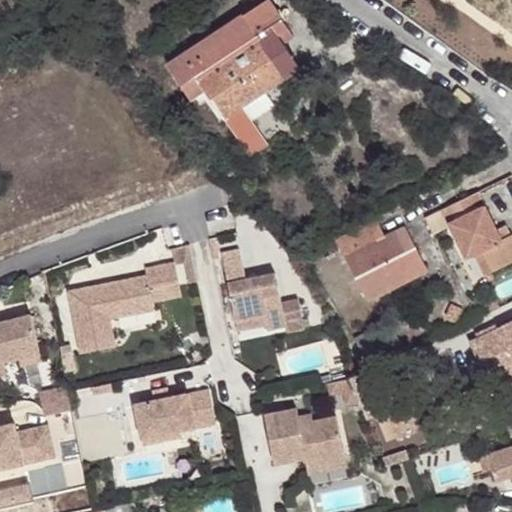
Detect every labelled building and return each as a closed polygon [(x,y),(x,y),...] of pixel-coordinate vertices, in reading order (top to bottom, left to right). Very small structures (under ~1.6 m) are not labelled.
[(270,0),(269,0),(168,65),(195,108),(211,97),(250,157),(269,144),(255,124),(243,107),(266,92),(266,91),(301,69),(285,44),(294,37),(270,0)] [(266,92),(243,107),(255,124),(278,110),(266,91),(266,92)] [(479,192),(442,210),(466,259),(475,255),(485,275),(511,262),(511,234),(502,239),(499,241),(495,234),(498,232),(479,192)] [(376,221),(337,241),(369,302),(406,283),(394,258),(415,248),(405,228),(384,236),(376,221)] [(215,238),(209,239),(213,260),(219,259),(215,238)] [(189,245),(170,249),(173,263),(173,265),(183,263),(190,288),(196,282),(189,245)] [(394,258),(406,283),(427,272),(415,248),(394,258)] [(267,331),(285,327),(286,332),(304,330),(298,301),(282,305),(276,275),(246,281),(240,251),(222,254),(236,321),(264,315),(266,325),(267,331)] [(475,255),(466,259),(476,279),(485,275),(475,255)] [(145,276),(67,293),(80,354),(114,348),(110,330),(108,320),(117,319),(115,310),(152,303),(180,296),(173,265),(173,263),(144,270),(145,276)] [(496,302),(473,313),(476,319),(499,309),(496,302)] [(152,303),(115,310),(117,319),(154,311),(152,303)] [(457,321),(458,320),(463,309),(451,303),(449,309),(447,315),(447,317),(447,320),(449,321),(452,322),(453,322),(454,322),(455,322),(456,322),(457,321)] [(264,315),(236,321),(238,331),(266,325),(264,315)] [(0,324),(0,364),(18,360),(40,354),(30,317),(5,323),(0,324)] [(369,328),(371,332),(380,348),(363,356),(370,369),(378,366),(406,353),(394,327),(388,329),(384,321),(369,328)] [(485,336),(472,342),(487,376),(506,366),(504,361),(511,357),(511,322),(497,330),(485,336)] [(483,331),(485,336),(497,330),(495,325),(483,331)] [(380,348),(371,332),(355,339),(363,356),(380,348)] [(70,346),(60,348),(61,356),(71,354),(70,346)] [(40,354),(18,360),(20,368),(42,362),(40,354)] [(76,371),(72,354),(71,354),(61,356),(60,356),(64,374),(76,371)] [(370,369),(350,378),(361,403),(368,420),(398,409),(378,366),(370,369)] [(361,403),(350,378),(329,382),(331,395),(345,393),(347,405),(361,403)] [(66,385),(38,391),(43,412),(44,416),(71,410),(68,393),(66,385)] [(166,388),(152,392),(153,402),(168,398),(166,388)] [(153,402),(135,406),(141,438),(178,430),(194,427),(214,423),(208,390),(168,398),(153,402)] [(297,409),(266,415),(276,464),(306,457),(308,464),(346,457),(337,418),(314,422),(300,425),(299,418),(297,409)] [(300,425),(314,422),(312,415),(299,418),(300,425)] [(15,426),(0,429),(0,471),(24,466),(55,459),(48,428),(46,428),(17,435),(15,426)] [(178,430),(141,438),(143,445),(180,437),(178,430)] [(511,447),(488,455),(492,469),(496,482),(511,477),(511,476),(511,447)] [(407,449),(383,458),(387,467),(411,459),(407,449)] [(346,457),(308,464),(309,473),(347,465),(346,457)] [(136,511),(135,502),(85,511),(136,511)]
